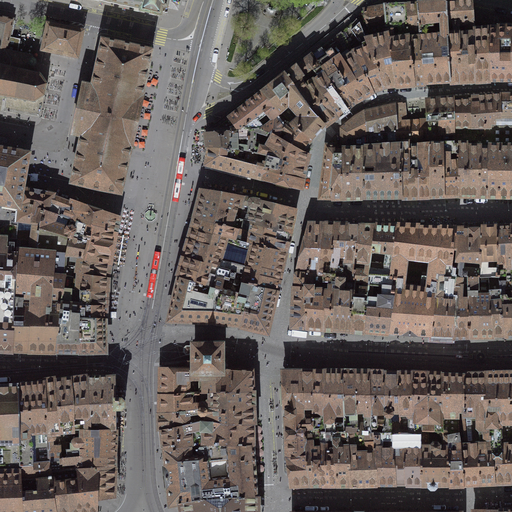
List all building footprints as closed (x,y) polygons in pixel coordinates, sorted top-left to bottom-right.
[(94,0),(99,1),(99,0),(106,2),(111,3),(118,4),(122,5),(129,7),(133,8),(140,9),(141,9),(141,10),(141,11),(145,12),(145,11),(156,14),(155,14),(160,15),(161,15),(162,7),(167,9),(169,2),(169,1),(168,0),(94,0)] [(473,11),(474,12),(473,2),(465,3),(458,3),(458,22),(459,22),(459,35),(460,34),(460,32),(463,32),(463,26),(467,26),(467,34),(474,33),(473,17),(473,11)] [(452,23),(458,22),(458,3),(452,3),(446,4),(447,22),(447,23),(448,23),(452,23)] [(419,30),(419,37),(426,36),(425,30),(428,27),(432,27),(432,25),(440,24),(441,35),(448,34),(447,23),(447,22),(446,4),(432,4),(417,5),(419,30)] [(408,25),(408,30),(419,30),(417,5),(412,5),(408,6),(408,25)] [(388,26),(386,6),(385,6),(375,8),(364,10),(356,18),(361,30),(368,28),(369,33),(375,32),(376,34),(383,33),(383,32),(386,31),(388,31),(388,26)] [(407,25),(408,25),(408,6),(397,6),(386,6),(388,26),(396,26),(407,25)] [(490,80),(489,31),(490,31),(489,19),(474,22),(474,12),(473,11),(473,17),(474,33),(475,81),(483,80),(490,80)] [(0,51),(6,52),(8,42),(13,19),(0,16),(0,51)] [(361,30),(356,18),(349,25),(342,32),(353,53),(354,53),(372,91),(378,89),(383,88),(375,63),(369,48),(361,30)] [(511,79),(511,28),(510,28),(507,28),(505,28),(499,28),(497,28),(497,29),(490,29),(489,19),(490,31),(489,31),(490,80),(505,80),(511,79)] [(455,82),(459,82),(458,54),(459,53),(460,53),(459,47),(459,35),(459,22),(458,22),(452,23),(454,33),(448,34),(448,23),(447,23),(448,34),(448,46),(450,82),(455,82)] [(286,34),(289,37),(295,31),(301,26),(299,23),(286,34)] [(65,28),(48,24),(43,50),(77,57),(82,32),(65,28)] [(409,39),(408,30),(408,25),(407,25),(408,39),(398,41),(396,26),(388,26),(388,31),(386,31),(386,36),(389,36),(395,86),(404,85),(413,84),(412,59),(409,39)] [(395,86),(389,36),(386,36),(386,31),(383,32),(383,33),(376,34),(375,32),(369,33),(368,28),(361,30),(369,48),(375,63),(383,88),(389,87),(395,86)] [(419,37),(419,30),(408,30),(409,39),(412,59),(413,84),(419,84),(424,84),(424,76),(421,49),(419,37)] [(346,86),(355,101),(363,96),(372,91),(354,53),(353,53),(342,32),(332,40),(321,47),(334,67),(346,86)] [(458,54),(459,82),(467,81),(475,81),(474,33),(467,34),(460,34),(459,35),(459,47),(460,53),(459,53),(458,54)] [(441,35),(426,36),(419,37),(421,49),(424,76),(424,84),(437,83),(450,82),(448,46),(448,34),(441,35)] [(152,55),(153,50),(148,49),(148,50),(137,48),(137,47),(133,46),(132,47),(122,44),(117,43),(106,41),(106,40),(101,39),(100,44),(101,44),(99,55),(98,59),(96,70),(95,70),(94,75),(95,75),(92,86),(83,84),(82,88),(80,99),(79,104),(78,109),(77,115),(76,115),(75,119),(76,119),(73,130),(72,134),(81,136),(79,148),(78,148),(78,152),(76,163),(75,163),(74,167),(75,167),(72,179),(71,178),(70,183),(75,185),(75,183),(86,186),(91,187),(102,189),(101,190),(106,190),(117,192),(117,194),(122,195),(123,190),(122,189),(124,178),(125,174),(127,163),(128,163),(129,158),(128,158),(131,147),(132,147),(133,143),(132,143),(135,132),(136,128),(138,117),(139,117),(139,112),(141,101),(142,101),(143,97),(142,97),(144,86),(145,86),(145,81),(147,70),(148,70),(149,66),(148,66),(151,55),(152,55)] [(334,67),(321,47),(317,51),(312,55),(317,63),(318,63),(327,77),(332,85),(346,109),(349,106),(350,105),(355,101),(346,86),(334,67)] [(0,95),(5,96),(5,98),(7,99),(7,96),(15,97),(14,100),(16,100),(17,98),(24,99),(24,102),(25,102),(26,99),(33,100),(33,103),(35,102),(35,100),(42,95),(44,97),(45,95),(43,94),(45,85),(47,85),(47,83),(45,84),(40,76),(41,74),(39,74),(38,75),(33,74),(32,74),(32,73),(33,67),(34,67),(34,66),(35,66),(35,65),(36,65),(36,64),(36,63),(36,62),(36,61),(36,60),(35,60),(35,59),(34,58),(33,58),(32,57),(6,52),(0,51),(0,95)] [(320,89),(325,97),(330,107),(336,116),(341,112),(346,109),(332,85),(327,77),(318,63),(317,63),(312,55),(307,58),(303,62),(310,75),(315,82),(320,89)] [(310,75),(303,62),(294,68),(286,75),(300,96),(324,125),(330,121),(336,116),(330,107),(325,97),(320,89),(315,82),(310,75)] [(288,121),(291,123),(300,130),(311,139),(318,132),(324,125),(300,96),(286,75),(274,84),(263,93),(279,111),(288,121)] [(307,145),(311,139),(300,130),(291,123),(288,121),(279,111),(263,93),(246,106),(229,119),(237,130),(248,129),(263,129),(301,152),(302,151),(307,145)] [(481,137),(481,147),(484,147),(484,144),(489,144),(489,146),(511,146),(511,93),(501,94),(502,117),(495,117),(495,122),(491,122),(491,126),(485,127),(486,137),(484,137),(481,137)] [(472,97),(453,98),(454,127),(455,127),(455,126),(472,126),(472,127),(484,127),(484,129),(484,133),(484,137),(486,137),(485,127),(491,126),(491,122),(495,122),(495,117),(502,117),(501,94),(500,94),(501,94),(480,96),(472,97)] [(439,133),(440,133),(440,141),(441,141),(442,142),(454,141),(454,127),(453,98),(440,99),(427,100),(428,119),(428,120),(439,120),(439,133)] [(395,104),(396,122),(404,121),(403,103),(399,104),(395,104)] [(396,142),(396,122),(395,104),(380,108),(366,111),(368,127),(367,145),(396,142)] [(354,151),(357,150),(357,147),(362,147),(362,146),(367,145),(368,127),(366,111),(365,111),(355,117),(342,129),(342,147),(342,150),(343,197),(348,197),(354,197),(354,151)] [(247,151),(248,129),(237,130),(229,119),(216,129),(207,129),(207,131),(205,131),(206,139),(207,147),(209,148),(209,147),(244,150),(245,150),(247,151)] [(430,142),(440,141),(440,133),(439,133),(439,120),(428,120),(428,119),(425,120),(422,120),(422,141),(422,142),(430,142),(430,143),(430,142)] [(396,122),(396,142),(401,142),(422,141),(422,120),(413,121),(404,121),(396,122)] [(481,147),(467,147),(467,144),(454,144),(454,127),(454,141),(454,145),(458,145),(458,195),(468,195),(478,195),(481,147)] [(263,129),(248,129),(247,151),(268,156),(305,165),(306,161),(306,160),(306,159),(308,155),(302,151),(301,152),(263,129)] [(410,197),(418,197),(418,146),(410,147),(410,143),(422,142),(422,141),(401,142),(401,147),(402,197),(410,197)] [(437,196),(444,195),(443,156),(443,144),(442,144),(442,142),(441,141),(440,141),(430,142),(430,143),(430,145),(430,160),(430,196),(437,196)] [(451,195),(458,195),(458,145),(454,145),(454,141),(442,142),(442,144),(443,144),(443,156),(444,195),(451,195)] [(401,147),(396,147),(396,142),(367,145),(362,146),(362,147),(363,150),(363,197),(369,197),(373,197),(382,197),(402,197),(401,147)] [(424,197),(430,196),(430,160),(430,145),(430,143),(427,143),(427,146),(418,146),(418,197),(424,197)] [(502,196),(511,195),(511,146),(489,146),(489,144),(484,144),(484,147),(481,147),(478,195),(502,196)] [(334,150),(335,146),(327,146),(321,195),(320,197),(326,198),(332,198),(334,150)] [(342,147),(335,146),(334,150),(332,198),(337,198),(343,197),(342,150),(342,147)] [(265,179),(268,170),(257,167),(244,164),(245,161),(243,161),(245,150),(244,150),(209,147),(209,148),(208,156),(206,164),(225,169),(238,173),(251,176),(265,179)] [(357,147),(357,150),(354,151),(354,197),(358,197),(363,197),(363,150),(362,147),(357,147)] [(0,148),(0,238),(13,239),(17,239),(17,233),(19,208),(23,189),(22,189),(25,175),(29,153),(0,148)] [(257,167),(268,170),(265,179),(276,182),(283,184),(289,186),(300,188),(305,165),(268,156),(247,151),(245,150),(243,161),(245,161),(244,164),(257,167)] [(47,211),(53,194),(46,193),(39,191),(30,190),(23,189),(19,208),(17,233),(17,239),(17,246),(36,247),(39,227),(40,225),(45,210),(47,211)] [(196,218),(232,228),(235,218),(240,220),(244,202),(239,201),(240,196),(203,190),(196,218)] [(78,221),(113,233),(114,225),(116,217),(73,203),(63,199),(53,195),(53,194),(47,211),(70,219),(78,221)] [(250,198),(240,196),(239,201),(244,202),(240,220),(257,224),(290,233),(293,221),(294,216),(295,209),(263,201),(250,198)] [(59,234),(70,238),(88,244),(85,259),(107,265),(110,249),(113,233),(78,221),(70,219),(47,211),(45,210),(40,225),(39,227),(59,234)] [(235,239),(238,229),(232,228),(196,218),(193,229),(228,237),(235,239)] [(235,218),(232,228),(238,229),(288,242),(289,238),(290,233),(257,224),(240,220),(235,218)] [(318,273),(324,225),(317,224),(311,224),(310,229),(302,255),(298,272),(306,272),(318,273)] [(330,273),(337,225),(330,225),(324,225),(318,273),(323,273),(330,273)] [(345,258),(349,225),(343,225),(337,225),(330,273),(336,274),(336,272),(343,272),(344,261),(345,258)] [(345,258),(344,261),(354,263),(355,260),(360,225),(354,225),(349,225),(345,258)] [(368,225),(360,225),(355,260),(370,262),(372,251),(373,237),(375,225),(368,225)] [(392,254),(396,227),(386,226),(375,225),(373,237),(372,251),(392,254)] [(511,267),(511,266),(511,226),(510,227),(498,228),(497,276),(499,276),(499,277),(507,277),(507,276),(511,276),(511,267)] [(34,350),(56,350),(60,309),(63,288),(65,276),(65,268),(67,255),(70,238),(59,234),(39,227),(36,247),(17,246),(14,297),(12,349),(27,350),(34,350)] [(418,227),(396,227),(392,254),(389,278),(397,279),(389,332),(402,333),(402,334),(410,334),(418,335),(418,334),(430,335),(438,274),(451,276),(453,261),(454,250),(453,250),(455,229),(439,228),(418,227)] [(454,250),(459,251),(458,261),(481,263),(482,228),(472,229),(462,229),(456,229),(455,229),(453,250),(454,250)] [(497,276),(498,228),(490,228),(482,228),(481,263),(480,277),(490,277),(490,276),(497,276)] [(189,242),(185,255),(215,264),(244,271),(251,243),(245,241),(235,239),(228,237),(193,229),(189,242)] [(288,242),(238,229),(235,239),(245,241),(251,243),(286,251),(287,247),(288,242)] [(0,348),(12,349),(14,297),(17,246),(17,239),(13,239),(0,238),(0,348)] [(88,244),(70,238),(67,255),(65,268),(74,269),(73,273),(105,278),(106,271),(107,265),(85,259),(88,244)] [(282,266),(286,251),(251,243),(244,271),(279,280),(282,266)] [(377,331),(389,332),(397,279),(389,278),(392,254),(372,251),(370,262),(368,275),(365,330),(377,331)] [(215,264),(185,255),(182,266),(179,277),(213,287),(217,276),(225,278),(233,279),(233,281),(239,282),(276,290),(279,280),(244,271),(215,264)] [(370,262),(355,260),(354,263),(353,269),(353,274),(355,278),(355,280),(355,282),(351,322),(351,329),(358,330),(365,330),(368,275),(370,262)] [(336,274),(334,327),(342,328),(351,329),(351,322),(355,282),(355,280),(355,278),(353,274),(353,269),(354,263),(344,261),(343,272),(336,272),(336,274)] [(461,336),(469,336),(468,276),(480,277),(481,263),(458,261),(456,277),(453,336),(461,336)] [(74,269),(65,268),(65,276),(63,288),(60,309),(56,350),(67,350),(78,351),(79,317),(80,305),(80,290),(71,289),(73,273),(74,269)] [(300,325),(306,326),(306,272),(298,272),(297,275),(296,275),(295,283),(295,286),(295,287),(294,287),(293,288),(292,289),(292,290),(292,291),(292,292),(293,293),(293,294),(294,294),(295,294),(295,295),(294,320),(293,325),(300,325)] [(318,273),(306,272),(306,326),(314,327),(323,327),(323,273),(318,273)] [(105,284),(105,278),(73,273),(71,289),(80,290),(104,291),(105,284)] [(330,273),(323,273),(323,327),(328,327),(334,327),(336,274),(330,273)] [(442,336),(453,336),(456,277),(451,276),(438,274),(430,335),(432,335),(442,336)] [(222,290),(225,278),(217,276),(213,287),(179,277),(178,279),(177,285),(176,285),(176,287),(177,287),(175,294),(174,294),(174,295),(175,296),(173,302),(172,302),(168,321),(212,322),(220,289),(222,290)] [(482,335),(494,335),(490,282),(490,277),(480,277),(468,276),(469,336),(482,335)] [(500,335),(506,335),(499,280),(499,277),(499,276),(497,276),(490,276),(490,277),(490,282),(494,335),(500,335)] [(233,279),(225,278),(222,290),(220,289),(212,322),(240,325),(247,295),(240,293),(241,287),(238,286),(239,282),(233,281),(233,279)] [(511,335),(511,334),(511,293),(511,281),(507,281),(507,280),(499,280),(506,335),(511,335)] [(276,290),(239,282),(238,286),(241,287),(240,293),(247,295),(240,325),(267,332),(276,290)] [(80,290),(80,305),(104,305),(104,298),(104,291),(80,290)] [(80,305),(79,317),(104,318),(104,312),(104,305),(80,305)] [(79,317),(78,351),(104,350),(104,336),(104,332),(104,330),(104,328),(104,326),(104,318),(79,317)] [(221,344),(194,344),(194,345),(194,351),(194,357),(194,362),(195,362),(195,370),(199,370),(227,371),(227,370),(228,364),(226,362),(224,362),(222,362),(221,356),(221,351),(222,351),(221,344)] [(163,369),(161,395),(183,393),(197,392),(199,392),(198,379),(199,378),(199,377),(199,376),(199,370),(195,370),(195,362),(194,362),(189,362),(189,364),(181,364),(181,369),(172,369),(163,369)] [(227,371),(199,370),(199,376),(199,377),(199,378),(198,379),(199,392),(217,392),(252,391),(251,381),(251,371),(247,371),(237,370),(230,370),(227,370),(227,371)] [(312,432),(312,429),(313,427),(313,417),(313,410),(313,372),(303,372),(293,372),(285,372),(285,378),(285,383),(280,388),(281,405),(285,408),(286,414),(287,415),(287,423),(288,427),(305,429),(305,433),(312,432)] [(319,372),(313,372),(313,410),(313,417),(313,427),(320,427),(320,430),(325,429),(325,417),(325,411),(324,373),(319,372)] [(333,373),(324,373),(325,411),(325,417),(325,429),(325,432),(333,431),(344,431),(344,423),(342,373),(333,373)] [(348,373),(342,373),(344,423),(344,431),(348,431),(358,431),(357,419),(354,373),(348,373)] [(362,373),(354,373),(357,419),(358,431),(358,434),(368,434),(368,432),(371,432),(371,429),(371,427),(372,425),(372,415),(371,407),(369,373),(362,373)] [(376,373),(369,373),(371,407),(372,415),(372,425),(371,427),(371,429),(374,429),(384,430),(384,427),(386,427),(385,418),(384,373),(376,373)] [(388,374),(384,373),(385,418),(386,427),(384,427),(384,430),(383,432),(386,432),(386,433),(394,433),(401,433),(399,374),(391,374),(388,374)] [(405,374),(399,374),(401,433),(410,433),(411,433),(411,430),(415,430),(415,417),(414,412),(413,408),(412,374),(410,374),(405,374)] [(429,413),(427,374),(420,374),(412,374),(413,408),(414,412),(415,417),(415,430),(415,435),(420,435),(421,429),(429,429),(429,420),(429,413)] [(434,375),(427,374),(429,413),(429,420),(429,429),(438,429),(438,431),(442,431),(442,430),(442,413),(442,375),(435,375),(434,375)] [(491,446),(511,444),(511,374),(504,375),(485,375),(484,414),(485,436),(490,436),(491,446)] [(115,385),(115,375),(101,376),(88,376),(88,382),(91,428),(100,428),(115,428),(115,414),(120,414),(120,409),(121,409),(125,405),(125,400),(121,397),(115,397),(115,385)] [(442,375),(442,413),(442,430),(446,431),(448,434),(449,434),(459,433),(458,410),(461,410),(463,410),(464,410),(463,376),(460,376),(450,375),(442,375)] [(484,436),(485,436),(484,414),(485,375),(474,376),(463,376),(464,410),(463,410),(463,426),(465,444),(476,442),(475,441),(484,440),(484,436)] [(88,382),(88,376),(79,378),(71,379),(73,415),(74,429),(91,428),(88,382)] [(73,415),(71,379),(63,380),(56,381),(60,429),(60,443),(61,458),(68,457),(66,442),(71,442),(70,429),(74,429),(73,415)] [(49,459),(61,458),(60,443),(60,429),(56,381),(50,382),(44,383),(49,459)] [(19,471),(20,479),(49,477),(52,476),(51,471),(49,459),(44,383),(32,384),(19,386),(20,442),(19,471)] [(0,386),(0,511),(56,511),(52,488),(51,488),(49,477),(20,479),(19,471),(20,442),(19,386),(4,386),(0,386)] [(217,392),(199,392),(197,392),(198,404),(196,404),(196,408),(198,408),(252,406),(252,398),(252,391),(217,392)] [(183,393),(161,395),(161,403),(161,412),(196,408),(196,404),(198,404),(197,392),(183,393)] [(237,424),(253,424),(252,415),(252,406),(198,408),(196,408),(161,412),(160,412),(160,414),(161,414),(161,422),(161,429),(161,430),(201,421),(206,421),(208,421),(212,421),(219,422),(222,423),(237,424)] [(253,434),(253,424),(237,424),(222,423),(219,422),(212,421),(208,421),(206,421),(201,421),(161,430),(162,440),(163,450),(195,444),(199,444),(214,444),(253,444),(253,434)] [(289,456),(307,455),(306,448),(305,433),(305,429),(288,427),(288,430),(285,432),(286,435),(288,438),(288,440),(289,456)] [(320,430),(320,427),(313,427),(312,429),(312,432),(305,433),(306,448),(307,455),(311,483),(316,483),(322,482),(320,451),(320,448),(321,447),(321,443),(321,432),(320,431),(320,430)] [(66,442),(68,457),(77,456),(86,455),(99,454),(114,455),(115,441),(116,428),(115,428),(100,428),(91,428),(74,429),(70,429),(71,442),(66,442)] [(329,483),(337,483),(335,456),(334,442),(333,431),(325,432),(325,429),(320,430),(320,431),(321,432),(321,443),(321,447),(320,448),(320,451),(322,482),(329,483)] [(364,482),(377,482),(374,429),(371,429),(371,432),(368,432),(368,434),(358,434),(358,431),(348,431),(348,445),(351,483),(364,482)] [(386,482),(396,482),(394,449),(394,433),(386,433),(386,432),(383,432),(384,430),(374,429),(377,482),(386,482)] [(440,483),(450,483),(449,434),(448,434),(446,431),(442,430),(442,431),(438,431),(438,429),(429,429),(421,429),(420,435),(421,448),(422,483),(429,483),(429,486),(431,488),(434,488),(436,486),(436,483),(440,483)] [(414,483),(422,483),(421,448),(420,435),(415,435),(415,430),(411,430),(411,433),(410,433),(410,447),(406,447),(407,483),(414,483)] [(344,483),(351,483),(348,445),(348,431),(344,431),(333,431),(334,442),(335,456),(337,483),(344,483)] [(401,482),(407,483),(406,447),(410,447),(410,433),(401,433),(394,433),(394,449),(396,482),(401,482)] [(456,483),(463,483),(460,444),(461,444),(459,433),(449,434),(450,483),(456,483)] [(479,482),(495,481),(491,446),(490,436),(485,436),(484,436),(484,440),(475,441),(476,442),(465,444),(463,444),(461,444),(460,444),(463,483),(466,483),(479,482)] [(195,444),(163,450),(164,454),(165,466),(166,477),(167,488),(168,488),(169,505),(175,504),(182,503),(182,502),(209,497),(256,494),(255,482),(256,482),(255,470),(254,457),(253,444),(214,444),(199,444),(195,444)] [(511,444),(491,446),(495,481),(508,481),(511,480),(511,444)] [(49,459),(51,471),(82,468),(98,466),(114,466),(114,460),(115,455),(114,455),(99,454),(86,455),(77,456),(68,457),(61,458),(49,459)] [(311,483),(307,455),(289,456),(292,484),(302,483),(311,483)] [(97,498),(113,497),(114,481),(114,466),(98,466),(82,468),(51,471),(52,476),(49,477),(51,488),(52,488),(56,511),(91,511),(97,511),(97,498)] [(182,502),(182,503),(183,511),(256,511),(256,494),(209,497),(182,502)]
